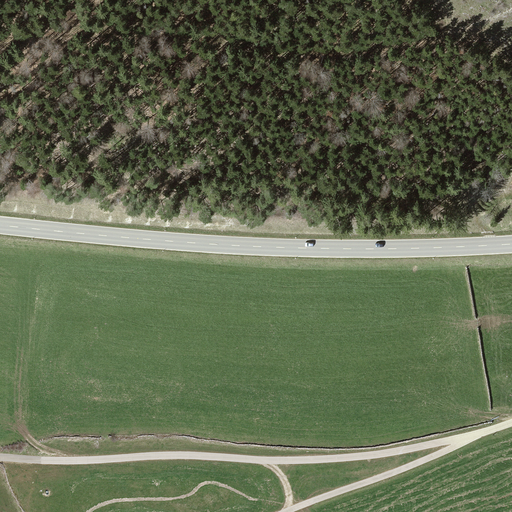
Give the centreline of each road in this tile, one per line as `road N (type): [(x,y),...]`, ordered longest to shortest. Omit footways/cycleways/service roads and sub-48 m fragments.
road 1 (track): [(0,31),(189,28),(276,47),(340,47),(511,9)]
road 2 (unclassified): [(0,457),(329,458),(511,423)]
road 3 (primary): [(511,243),(255,245),(0,224)]
road 4 (track): [(285,511),(473,435)]
